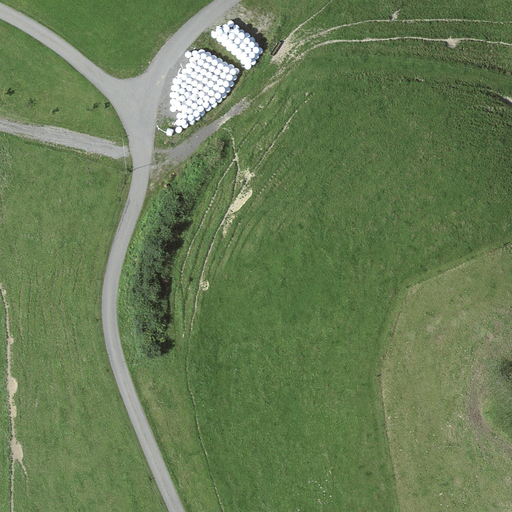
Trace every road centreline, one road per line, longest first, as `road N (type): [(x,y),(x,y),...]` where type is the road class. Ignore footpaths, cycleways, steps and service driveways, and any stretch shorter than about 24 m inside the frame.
road 1 (track): [(232,0),(155,79),(107,325),(180,511)]
road 2 (track): [(0,14),(88,71),(145,127)]
